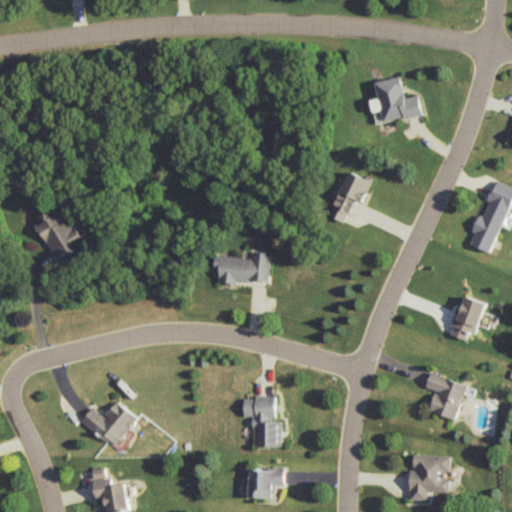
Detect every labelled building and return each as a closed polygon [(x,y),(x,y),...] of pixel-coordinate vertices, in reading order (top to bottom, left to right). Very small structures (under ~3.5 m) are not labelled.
[(425,113),(421,94),(407,97),(403,76),(377,81),(380,97),(372,99),(374,111),(383,109),(386,121),(425,113)] [(332,215),(348,222),(359,199),(365,202),(376,179),(353,169),(332,215)] [(491,252),(511,204),(511,184),(499,179),(471,243),(491,252)] [(34,222),(60,263),(94,241),(84,226),(76,232),(59,206),(34,222)] [(217,253),(215,271),(220,271),(219,281),(238,283),(239,278),(270,281),(273,252),(254,250),(253,257),(217,253)] [(487,301),(466,295),(461,312),(457,311),(450,334),(467,339),(469,332),(477,334),(487,301)] [(430,409),(455,419),(469,385),(433,371),(427,387),(437,391),(430,409)] [(252,445),(281,445),(282,421),(275,421),(276,396),(244,395),(244,415),(253,416),(252,445)] [(138,417),(117,400),(105,416),(92,406),(82,420),(116,446),(138,417)] [(452,454),(416,453),(415,470),(411,470),(410,499),(429,500),(429,491),(450,491),(450,474),(451,474),(452,454)] [(106,511),(130,509),(127,482),(113,483),(112,477),(107,477),(106,467),(93,468),(97,499),(104,498),(106,511)] [(284,484),(284,468),(249,468),(249,495),(275,496),(276,484),(284,484)]
